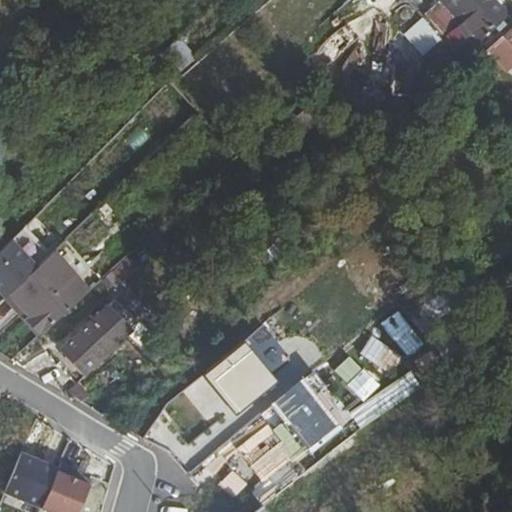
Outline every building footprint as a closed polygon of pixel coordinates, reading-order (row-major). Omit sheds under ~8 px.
[(511,13),(511,11),(501,0),(444,0),(443,2),(444,3),(431,15),(454,40),(467,28),(480,42),(488,35),(489,36),(511,13)] [(175,55),(192,74),(206,62),(188,42),(175,55)] [(329,126),(337,134),(346,126),(338,117),(329,126)] [(24,234),(0,257),(0,294),(8,303),(11,300),(51,262),(24,234)] [(68,245),(51,262),(11,300),(31,322),(27,324),(44,342),(105,286),(68,245)] [(142,339),(121,315),(75,357),(96,380),(142,339)] [(243,335),(199,371),(233,413),(277,378),(243,335)] [(313,366),(258,408),(306,470),(349,438),(339,424),(351,415),(313,366)] [(62,473),(25,457),(9,497),(44,511),(45,511),(61,476),(62,473)] [(84,511),(93,489),(61,476),(45,511),(84,511)]
